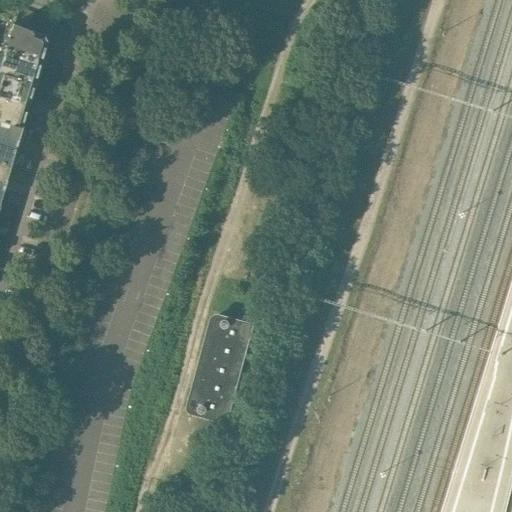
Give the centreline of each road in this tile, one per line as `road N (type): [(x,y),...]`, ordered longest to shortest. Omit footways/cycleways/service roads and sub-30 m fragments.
road 1 (track): [(143,511),(296,22)]
road 2 (residential): [(0,413),(118,36),(106,12),(75,0)]
